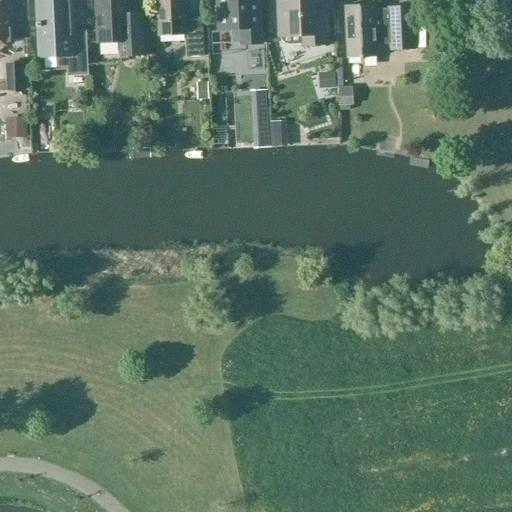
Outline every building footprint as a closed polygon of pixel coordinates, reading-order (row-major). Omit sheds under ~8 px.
[(72,0),(37,0),(36,0),(38,40),(39,57),(67,56),(68,76),(88,75),(86,32),(74,32),(72,0)] [(128,0),(96,0),(98,43),(121,42),(121,56),(145,55),(143,14),(129,15),(128,0)] [(185,0),(157,0),(159,37),(186,35),(187,49),(204,48),(203,19),(186,20),(185,0)] [(217,0),(219,30),(231,29),(232,44),(241,43),(241,45),(263,44),(261,2),(248,3),(247,0),(217,0)] [(277,0),(279,37),(282,37),(282,41),(286,44),(290,45),(302,44),(302,46),(329,45),(328,12),(316,13),(315,0),(277,0)] [(0,44),(14,44),(12,2),(0,2),(0,44)] [(376,5),(346,6),(348,58),(361,58),(361,59),(365,59),(365,58),(378,57),(377,45),(391,44),(391,51),(415,50),(413,6),(389,7),(389,9),(376,9),(376,5)] [(11,92),(24,91),(23,63),(10,64),(11,92)] [(252,79),(254,137),(288,136),(287,110),(272,111),(271,79),(252,79)] [(9,107),(9,124),(23,124),(24,107),(9,107)]
